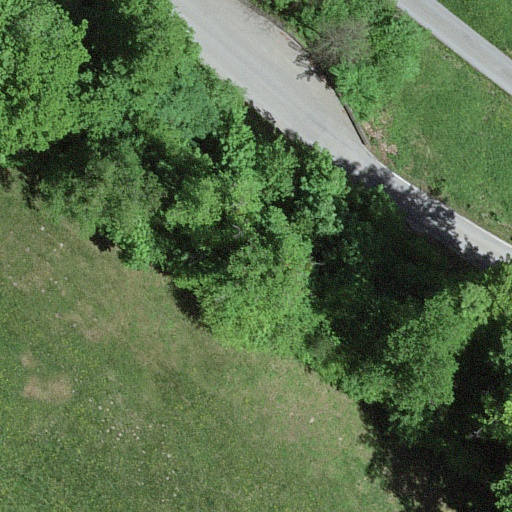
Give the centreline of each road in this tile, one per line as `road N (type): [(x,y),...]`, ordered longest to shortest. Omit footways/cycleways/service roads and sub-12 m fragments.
road 1 (tertiary): [(511,259),(308,130),(229,39),(175,0)]
road 2 (unclassified): [(403,0),(511,85)]
